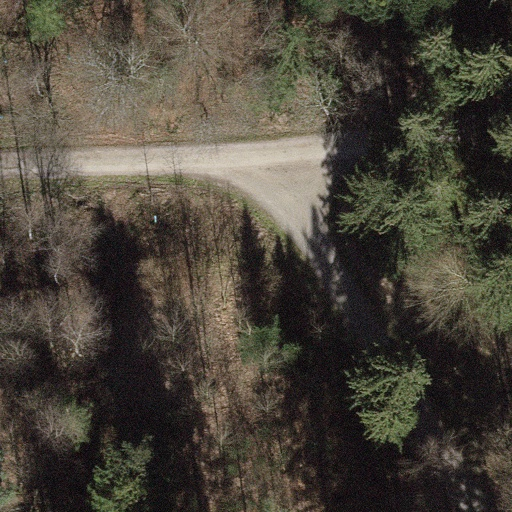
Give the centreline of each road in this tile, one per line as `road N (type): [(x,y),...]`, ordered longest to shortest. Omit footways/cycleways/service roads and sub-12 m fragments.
road 1 (track): [(259,156),(472,511)]
road 2 (track): [(259,156),(0,164)]
road 3 (track): [(511,143),(259,156)]
